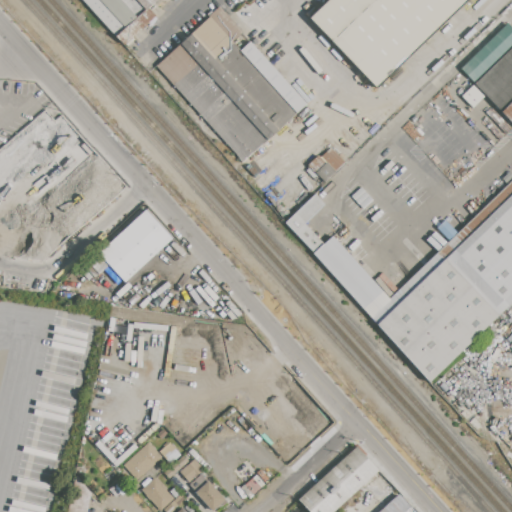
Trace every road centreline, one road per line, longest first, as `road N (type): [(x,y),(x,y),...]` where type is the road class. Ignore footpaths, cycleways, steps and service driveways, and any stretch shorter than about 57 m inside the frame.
road 1 (residential): [(0,30),(438,511)]
road 2 (residential): [(260,511),(356,422)]
